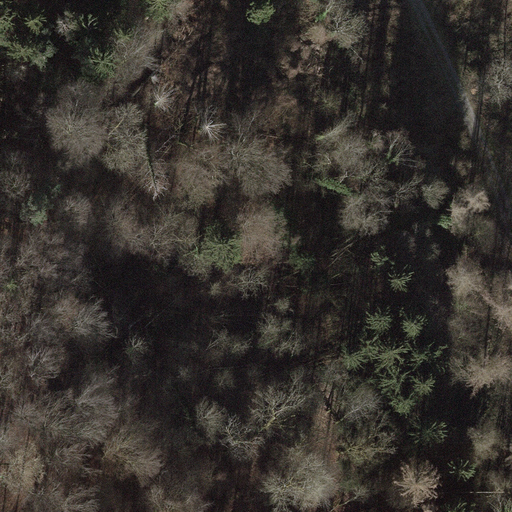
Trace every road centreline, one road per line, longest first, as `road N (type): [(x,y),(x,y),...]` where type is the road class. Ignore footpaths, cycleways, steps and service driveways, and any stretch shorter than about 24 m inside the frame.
road 1 (track): [(384,511),(336,399),(260,304),(218,229),(202,170),(213,125)]
road 2 (track): [(511,223),(479,119),(417,0)]
